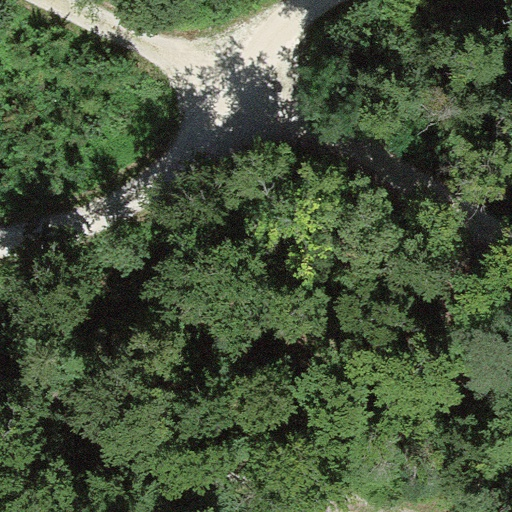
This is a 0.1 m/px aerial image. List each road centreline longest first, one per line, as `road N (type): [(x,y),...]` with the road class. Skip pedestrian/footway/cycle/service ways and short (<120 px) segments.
road 1 (track): [(71,0),(253,69),(511,242)]
road 2 (track): [(0,245),(104,206),(188,147),(253,69)]
